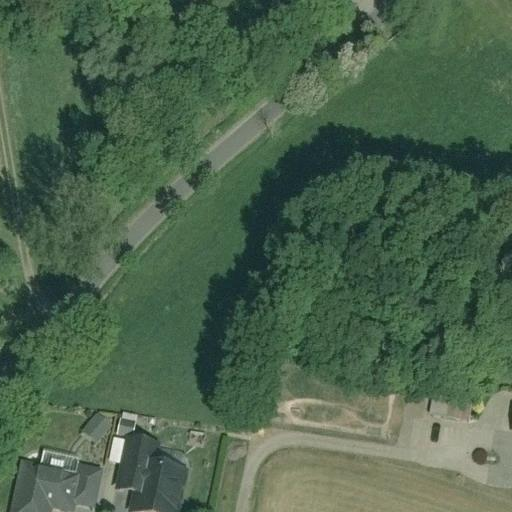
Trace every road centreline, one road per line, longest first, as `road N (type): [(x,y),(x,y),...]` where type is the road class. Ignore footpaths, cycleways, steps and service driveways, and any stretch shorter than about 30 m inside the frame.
road 1 (residential): [(0,413),(104,264),(399,0)]
road 2 (residential): [(240,511),(255,457),(271,443),(453,465)]
